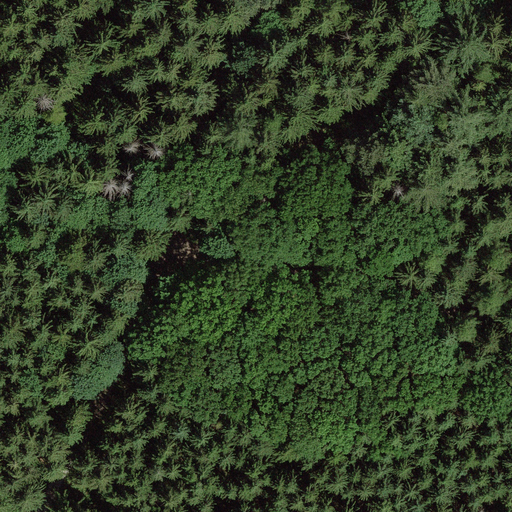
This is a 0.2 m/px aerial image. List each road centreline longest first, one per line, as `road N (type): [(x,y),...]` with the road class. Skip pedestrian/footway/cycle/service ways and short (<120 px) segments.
road 1 (track): [(53,511),(98,446),(232,93),(278,0)]
road 2 (track): [(162,286),(229,257),(346,258),(511,318)]
